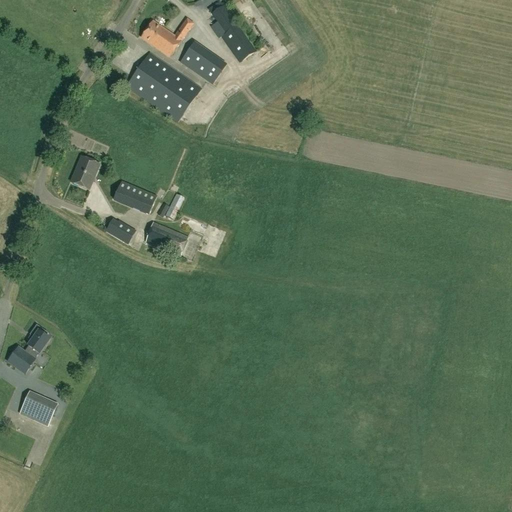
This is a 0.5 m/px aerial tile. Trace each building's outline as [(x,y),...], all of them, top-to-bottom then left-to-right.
[(224,6),(212,15),(217,23),(211,27),(219,39),(222,37),(240,63),(256,52),(238,26),(224,6)] [(170,58),(194,24),(187,19),(175,37),(153,22),(141,38),(170,58)] [(256,20),(252,22),(257,32),(261,30),(256,20)] [(213,86),(227,65),(195,42),(180,63),(213,86)] [(178,123),(201,90),(150,54),(127,87),(178,123)] [(89,191),(100,165),(82,158),(72,183),(89,191)] [(149,216),(157,197),(122,182),(113,202),(149,216)] [(174,220),(184,199),(176,195),(165,216),(174,220)] [(128,245),(136,233),(119,222),(118,224),(113,221),(107,231),(112,234),(112,235),(128,245)] [(181,258),(189,239),(153,224),(145,244),(181,258)] [(37,327),(30,337),(32,338),(30,340),(32,342),(28,347),(29,348),(25,353),(18,349),(8,363),(16,369),(20,363),(29,369),(35,361),(35,360),(39,354),(40,355),(50,340),(46,337),(48,334),(37,327)] [(49,428),(58,405),(30,393),(26,402),(20,415),(49,428)]
